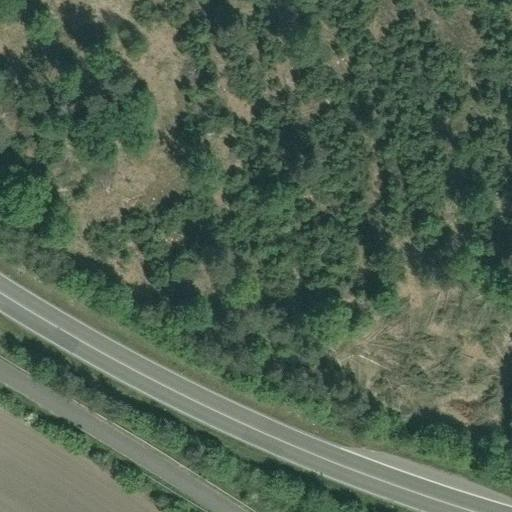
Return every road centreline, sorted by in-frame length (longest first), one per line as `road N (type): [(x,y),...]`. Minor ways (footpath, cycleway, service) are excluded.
road 1 (primary): [(0,290),(199,401),(471,511)]
road 2 (residential): [(0,368),(236,511)]
